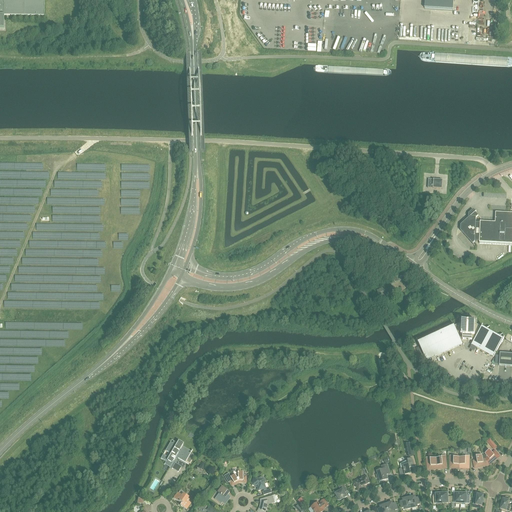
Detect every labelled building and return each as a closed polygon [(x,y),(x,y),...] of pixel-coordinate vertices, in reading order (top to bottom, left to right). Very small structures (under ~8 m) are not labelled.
[(0,0),(0,28),(4,28),(4,15),(44,16),(44,0),(0,0)] [(425,0),(425,8),(453,10),(453,0),(425,0)] [(428,188),(442,189),(443,180),(429,179),(428,188)] [(461,225),(461,230),(473,244),(474,242),(475,242),(475,241),(479,241),(479,242),(511,243),(511,213),(496,212),(495,222),(480,222),(480,223),(476,223),(476,217),(477,215),(475,213),(461,225)] [(377,291),(380,297),(393,291),(391,285),(377,291)] [(468,320),(455,326),(461,340),(466,338),(466,339),(467,339),(468,320)] [(481,327),(468,320),(467,339),(468,339),(469,338),(474,340),(481,327)] [(454,325),(445,330),(454,348),(463,344),(461,340),(455,326),(454,325)] [(482,326),(481,327),(474,340),(471,345),(482,351),(493,332),(482,326)] [(445,330),(436,334),(445,353),(454,348),(445,330)] [(504,338),(493,332),(482,351),(493,357),(504,338)] [(427,338),(436,357),(445,353),(436,334),(427,338)] [(425,359),(427,361),(436,357),(427,338),(418,342),(420,346),(416,348),(421,361),(425,359)] [(499,365),(511,366),(511,353),(500,353),(499,365)] [(487,441),(494,449),(497,447),(490,438),(487,441)] [(414,452),(413,447),(412,443),(411,443),(411,440),(406,441),(407,444),(406,444),(408,457),(415,455),(415,453),(414,452)] [(164,464),(170,467),(176,456),(178,457),(178,458),(185,462),(190,454),(170,443),(165,451),(170,454),(168,457),(163,454),(161,458),(166,461),(164,464)] [(484,455),(489,465),(494,460),(495,459),(496,459),(499,456),(495,451),(492,453),(489,450),(485,454),(484,455)] [(473,461),(475,468),(479,467),(479,466),(481,466),(481,467),(489,465),(484,455),(482,456),(482,455),(476,456),(477,460),(473,461)] [(442,458),(436,458),(437,469),(440,469),(440,468),(442,468),(442,469),(447,468),(445,456),(442,456),(442,458)] [(459,468),(460,457),(454,457),(454,456),(450,456),(450,468),(455,468),(456,468),(459,468)] [(464,469),(469,469),(469,456),(465,456),(465,457),(460,457),(459,468),(462,469),(462,468),(464,468),(464,469)] [(426,458),(428,470),(432,470),(432,469),(434,469),(434,470),(437,469),(436,458),(430,459),(430,457),(426,458)] [(408,460),(400,465),(401,469),(399,469),(400,475),(405,474),(405,475),(411,474),(409,468),(414,467),(412,459),(407,459),(408,460)] [(183,468),(185,464),(182,462),(179,460),(178,462),(176,461),(175,463),(172,468),(178,472),(181,467),(183,468)] [(377,479),(379,478),(380,482),(388,479),(385,470),(388,469),(387,464),(381,466),(382,469),(377,471),(378,474),(376,475),(377,479)] [(230,477),(234,483),(237,481),(238,481),(239,483),(246,483),(246,476),(243,476),(243,472),(238,471),(238,474),(237,474),(235,475),(230,477)] [(357,488),(358,491),(365,488),(364,485),(369,483),(366,476),(358,480),(358,481),(355,483),(355,484),(354,484),(354,485),(354,486),(354,487),(355,488),(356,488),(357,488)] [(262,492),(263,495),(272,493),(270,489),(266,490),(266,488),(264,484),(265,483),(265,481),(265,480),(264,479),(264,478),(263,477),(261,477),(260,478),(259,479),(254,477),(252,485),(256,486),(256,487),(257,487),(258,491),(263,489),(264,491),(262,492)] [(156,492),(161,481),(156,479),(152,490),(156,492)] [(335,494),(340,501),(347,497),(344,491),(346,490),(343,483),(338,486),(339,489),(337,490),(338,492),(335,494)] [(222,502),(225,505),(229,499),(228,498),(229,496),(227,495),(229,493),(222,487),(217,492),(219,494),(215,499),(221,504),(222,502)] [(433,504),(442,504),(442,492),(437,493),(437,494),(436,494),(436,496),(433,496),(433,504)] [(442,504),(451,503),(451,497),(448,497),(448,493),(446,493),(446,492),(442,492),(442,504)] [(456,504),(460,505),(461,492),(456,492),(456,493),(455,493),(455,497),(451,497),(451,503),(456,503),(456,504)] [(461,492),(460,505),(465,505),(465,504),(469,504),(470,496),(467,496),(467,494),(465,494),(465,492),(461,492)] [(180,505),(186,510),(191,504),(188,502),(189,500),(186,498),(187,497),(184,494),(182,496),(178,493),(177,495),(176,495),(174,499),(180,503),(180,502),(181,503),(180,505)] [(472,508),(480,509),(481,506),(482,506),(483,503),(484,503),(484,499),(483,499),(484,496),(482,495),(482,494),(479,494),(479,495),(477,495),(477,497),(474,497),(472,508)] [(257,511),(265,511),(266,511),(267,508),(267,506),(268,504),(274,502),(272,496),(260,500),(260,504),(259,507),(257,511)] [(409,498),(411,508),(417,507),(417,505),(420,505),(418,498),(413,499),(412,497),(409,498)] [(405,508),(405,510),(411,508),(409,498),(406,499),(406,500),(400,502),(402,509),(405,508)] [(507,511),(509,511),(511,505),(508,505),(509,501),(508,500),(508,499),(505,498),(504,500),(503,499),(502,503),(501,502),(500,506),(501,506),(500,510),(502,510),(501,511),(505,511),(506,511),(507,511)] [(313,511),(314,511),(322,511),(324,511),(323,509),(324,508),(325,508),(328,506),(324,500),(320,502),(321,502),(319,504),(318,502),(316,504),(315,503),(313,504),(313,506),(308,509),(309,511),(313,511)] [(386,505),(388,511),(398,511),(398,510),(395,503),(390,505),(389,503),(386,505)]
